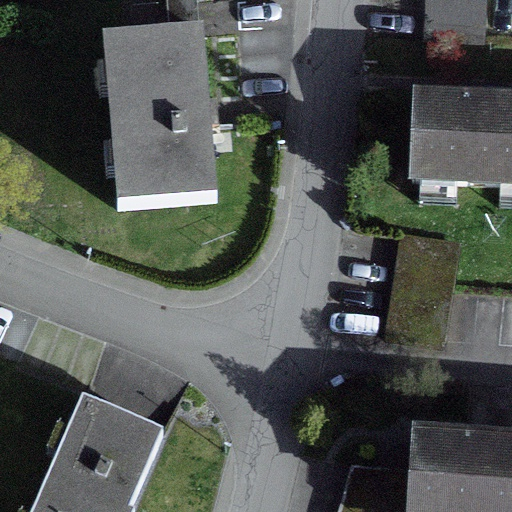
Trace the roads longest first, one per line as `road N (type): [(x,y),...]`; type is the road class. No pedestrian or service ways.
road 1 (residential): [(240,333),(269,315),(300,275),(311,237),(331,0)]
road 2 (residential): [(0,266),(155,326),(240,333)]
road 3 (residential): [(250,511),(264,453),(259,389),(240,333)]
